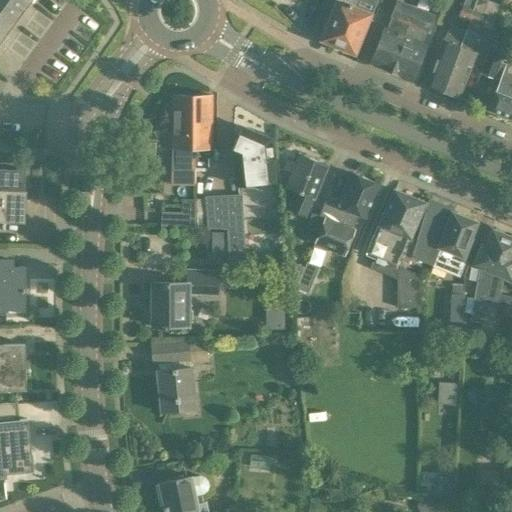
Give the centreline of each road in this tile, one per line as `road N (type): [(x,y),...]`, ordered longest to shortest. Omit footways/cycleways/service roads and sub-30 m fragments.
road 1 (residential): [(240,64),(258,100),(511,205)]
road 2 (tertiary): [(97,495),(87,360),(91,205)]
road 3 (residential): [(278,78),(511,175)]
road 4 (residential): [(511,145),(308,59),(280,64)]
road 5 (unknown): [(393,156),(352,264),(355,275),(383,285)]
road 6 (residential): [(0,109),(74,9)]
